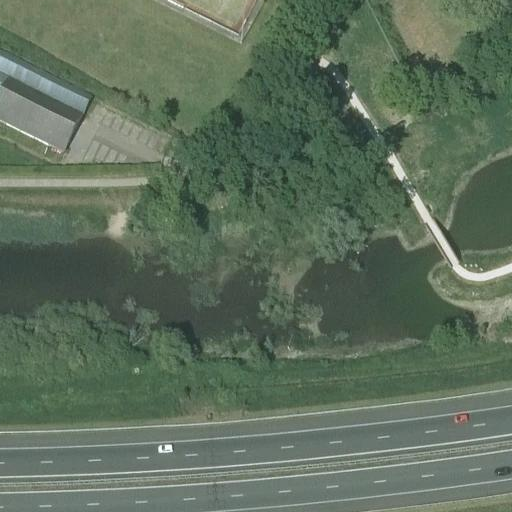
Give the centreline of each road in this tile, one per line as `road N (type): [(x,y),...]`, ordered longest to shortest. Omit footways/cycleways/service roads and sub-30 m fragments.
road 1 (motorway): [(0,506),(206,500),(511,463)]
road 2 (motorway): [(511,418),(265,449),(0,460)]
